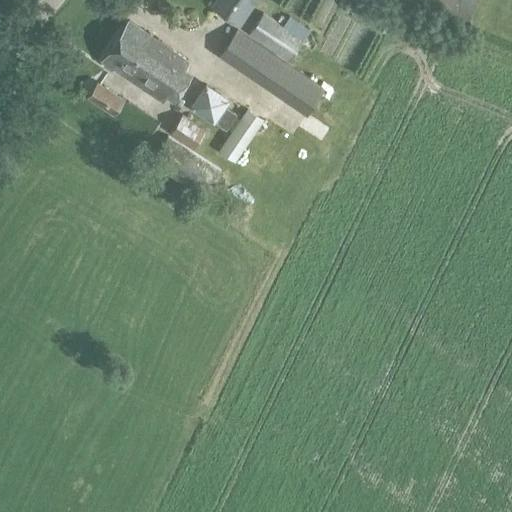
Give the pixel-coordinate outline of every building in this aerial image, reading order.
[(213,0),(210,5),(240,27),(258,0),(213,0)] [(398,0),(466,30),(478,0),(398,0)] [(303,39),(286,27),(263,12),(249,34),(289,61),(303,39)] [(101,60),(162,101),(189,61),(128,20),(101,60)] [(98,80),(86,97),(114,115),(125,99),(98,80)] [(208,117),(223,97),(204,83),(189,103),(208,117)] [(226,106),(215,123),(226,130),(237,113),(226,106)] [(219,149),(234,160),(263,118),(247,108),(219,149)] [(183,114),(169,134),(193,149),(205,129),(183,114)] [(168,135),(150,163),(204,198),(221,169),(168,135)]
